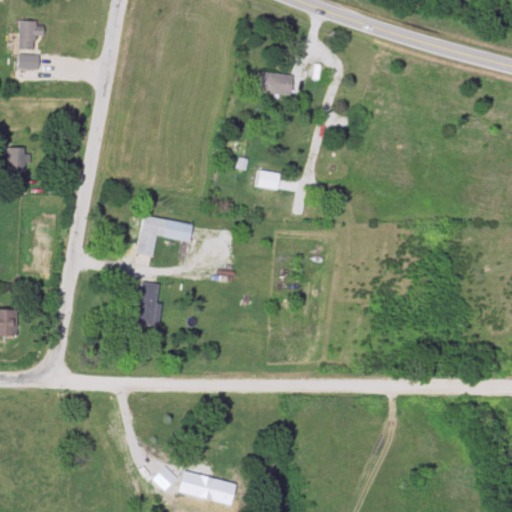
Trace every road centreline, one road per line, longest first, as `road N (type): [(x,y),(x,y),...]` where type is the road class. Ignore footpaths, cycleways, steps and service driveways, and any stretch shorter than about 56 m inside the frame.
road 1 (residential): [(0,382),(511,391)]
road 2 (residential): [(122,0),(42,382)]
road 3 (secondary): [(281,0),(511,70)]
